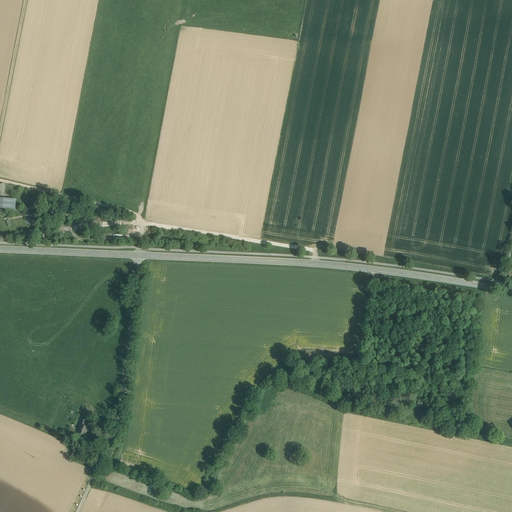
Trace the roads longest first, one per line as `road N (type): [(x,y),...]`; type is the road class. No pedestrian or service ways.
road 1 (tertiary): [(0,250),(292,262),(511,291)]
road 2 (track): [(315,264),(315,250),(141,223)]
road 3 (track): [(140,255),(135,213),(0,179)]
